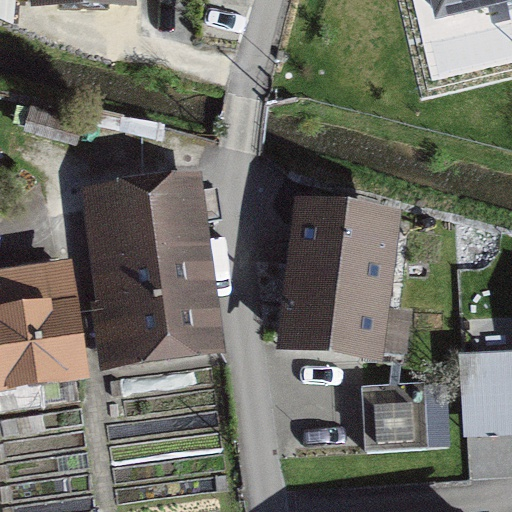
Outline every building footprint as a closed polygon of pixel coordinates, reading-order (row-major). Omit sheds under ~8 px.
[(433,0),(437,12),(489,0),(433,0)] [(196,301),(182,194),(114,204),(128,310),(105,313),(110,355),(214,342),(208,300),(196,301)] [(387,228),(306,218),(291,347),(371,356),(387,228)] [(0,382),(74,373),(66,315),(60,270),(0,278),(0,382)] [(508,440),(504,367),(460,369),(465,443),(508,440)] [(441,396),(364,397),(366,461),(442,459),(441,396)]
